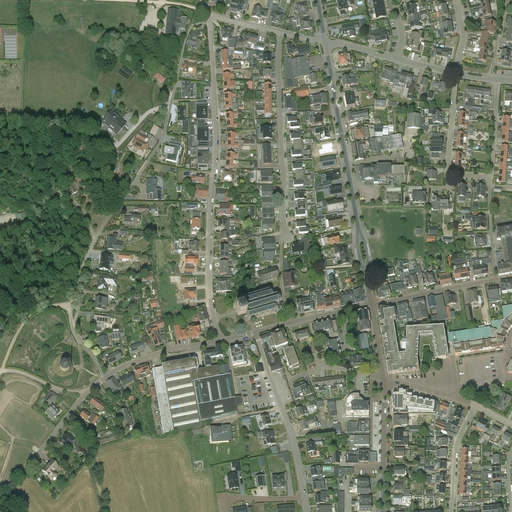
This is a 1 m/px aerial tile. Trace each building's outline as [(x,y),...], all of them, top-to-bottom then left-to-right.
[(227,0),(228,1),(232,1),(230,10),(230,12),(235,13),(238,3),(238,1),(234,0),(227,0)] [(242,0),(241,4),(238,3),(235,13),(241,15),(242,11),(243,6),(247,7),(248,0),(242,0)] [(348,11),(347,7),(354,6),(354,2),(338,5),(339,8),(338,9),(338,11),(339,11),(339,12),(340,12),(341,16),(345,15),(344,11),(348,11)] [(373,4),(375,11),(384,9),(383,2),(373,4)] [(416,11),(415,5),(417,5),(417,2),(413,3),(413,5),(406,7),(407,11),(405,11),(405,13),(416,11)] [(292,19),(300,18),(300,17),(303,17),(302,14),(307,13),(307,12),(306,4),(305,3),(296,5),(297,10),(295,11),(296,15),(294,15),(294,18),(292,19)] [(435,8),(437,7),(438,13),(447,11),(446,5),(443,6),(442,3),(435,4),(435,8)] [(274,14),(272,22),(281,24),(283,15),(280,14),(280,10),(277,10),(278,7),(273,6),(271,13),(274,14)] [(254,7),(252,17),(259,19),(260,16),(266,18),(268,12),(261,10),(262,9),(254,7)] [(386,17),(384,9),(375,11),(376,19),(386,17)] [(175,36),(176,29),(179,30),(179,31),(184,31),(186,19),(177,18),(178,11),(168,10),(165,35),(175,36)] [(438,13),(439,18),(437,18),(438,22),(446,20),(445,17),(448,16),(447,11),(438,13)] [(408,18),(409,22),(407,22),(408,24),(418,22),(421,21),(420,16),(408,18)] [(300,20),(300,18),(292,19),(293,22),(296,21),(297,27),(300,26),(301,30),(305,29),(307,30),(309,29),(310,28),(309,19),(300,20)] [(446,24),(446,20),(438,22),(440,31),(443,30),(452,29),(451,23),(446,24)] [(487,20),(486,21),(485,21),(484,27),(495,29),(496,23),(489,22),(489,20),(487,20)] [(354,34),(353,30),(358,29),(358,24),(346,26),(346,27),(342,28),(343,36),(349,35),(350,38),(355,37),(354,34)] [(484,27),(483,33),(494,35),(495,29),(484,27)] [(453,34),(452,29),(443,30),(440,31),(441,36),(443,36),(443,39),(451,38),(450,34),(453,34)] [(224,30),(221,30),(221,35),(222,36),(222,39),(228,40),(228,48),(233,49),(233,45),(230,44),(233,32),(224,30)] [(388,31),(385,32),(385,30),(379,31),(380,34),(379,34),(381,42),(387,41),(386,38),(390,38),(388,31)] [(197,40),(198,38),(200,34),(194,31),(192,35),(190,35),(186,45),(193,48),(193,49),(197,50),(200,41),(197,40)] [(420,42),(420,39),(424,40),(426,33),(416,31),(415,35),(411,34),(410,41),(420,42)] [(243,47),(244,44),(248,45),(250,35),(245,34),(243,41),(238,40),(237,46),(243,47)] [(381,42),(379,34),(374,35),(373,34),(370,35),(372,41),(375,41),(375,43),(381,42)] [(251,45),(254,46),(253,50),(263,52),(264,46),(256,44),(258,37),(250,35),(248,45),(251,46),(251,45)] [(423,47),(419,46),(420,42),(410,41),(409,47),(412,48),(412,51),(422,53),(423,47)] [(479,46),(478,50),(488,51),(486,51),(487,45),(473,42),(472,45),(479,46)] [(303,47),(297,48),(297,47),(292,48),(291,44),(286,45),(287,55),(293,54),(293,53),(298,53),(298,57),(308,55),(307,47),(303,47)] [(442,58),(443,50),(443,49),(444,46),(441,46),(440,46),(439,46),(435,45),(433,53),(436,54),(436,57),(442,58)] [(501,51),(502,51),(501,56),(510,58),(511,53),(511,52),(511,49),(507,48),(501,47),(501,51)] [(449,50),(448,51),(443,50),(442,58),(447,59),(448,56),(451,57),(452,50),(449,50)] [(221,52),(222,63),(228,62),(232,62),(231,58),(227,58),(227,51),(221,52)] [(262,63),(263,63),(270,63),(270,56),(263,56),(264,52),(252,51),(252,57),(258,57),(258,60),(262,61),(262,63)] [(351,64),(350,60),(349,56),(346,56),(346,55),(338,57),(339,63),(339,64),(339,65),(340,65),(340,66),(351,64)] [(482,65),(483,62),(485,63),(487,57),(476,55),(475,57),(479,58),(478,61),(474,61),(474,64),(482,65)] [(511,63),(511,58),(510,58),(501,56),(500,62),(503,63),(503,66),(510,68),(511,64),(511,63)] [(297,79),(308,77),(307,77),(314,75),(313,70),(308,71),(306,58),(294,60),(293,58),(283,59),(284,90),(293,89),(299,88),(297,79)] [(157,60),(154,65),(160,69),(163,64),(157,60)] [(194,75),(196,65),(184,63),(182,72),(182,73),(194,75)] [(383,74),(382,79),(390,82),(389,83),(393,84),(395,77),(391,76),(392,71),(388,69),(386,68),(385,69),(385,68),(383,74)] [(146,70),(144,73),(149,78),(150,78),(151,76),(152,74),(146,70)] [(155,78),(162,84),(166,78),(159,73),(155,78)] [(400,78),(395,77),(393,84),(404,87),(405,82),(406,82),(408,75),(401,73),(400,78)] [(230,82),(229,78),(233,78),(233,74),(223,75),(223,82),(230,82)] [(308,81),(310,81),(310,85),(316,84),(315,75),(314,75),(307,77),(308,77),(308,81)] [(347,76),(348,78),(341,79),(343,88),(350,86),(354,85),(357,85),(355,75),(353,75),(347,76)] [(405,85),(410,86),(407,95),(412,97),(413,95),(414,89),(415,87),(416,85),(411,84),(413,77),(408,75),(406,82),(405,85)] [(425,94),(427,88),(429,81),(422,79),(420,86),(423,87),(421,93),(425,94)] [(446,85),(442,85),(443,84),(435,82),(434,82),(433,87),(438,88),(438,91),(444,92),(446,85)] [(190,98),(192,98),(192,93),(190,93),(190,85),(181,85),(181,87),(181,98),(190,98)] [(307,87),(299,88),(293,89),(294,97),(300,97),(300,98),(309,97),(307,87)] [(469,99),(469,95),(475,96),(475,90),(467,89),(466,95),(465,95),(464,98),(469,99)] [(483,106),(484,101),(484,97),(483,97),(484,91),(475,90),(475,96),(474,99),(479,100),(479,96),(481,97),(480,105),(483,106)] [(433,94),(429,93),(427,104),(433,105),(435,98),(432,98),(433,94)] [(231,101),(231,98),(235,98),(234,94),(230,94),(224,94),(225,102),(231,101)] [(357,98),(353,99),(353,94),(345,96),(347,107),(355,105),(354,103),(358,102),(357,98)] [(318,97),(312,98),(311,96),(309,97),(310,106),(313,105),(314,111),(320,110),(319,105),(319,106),(327,105),(325,95),(318,96),(318,97)] [(295,103),(292,103),(292,98),(284,99),(285,103),(284,103),(284,106),(285,105),(285,110),(290,109),(290,113),(297,113),(295,103)] [(465,110),(471,111),(473,111),(473,107),(474,101),(468,100),(467,104),(466,104),(465,110)] [(237,104),(231,105),(231,101),(225,102),(225,109),(231,109),(231,111),(237,111),(237,104)] [(196,114),(206,114),(206,108),(204,108),(204,103),(197,103),(197,108),(196,108),(196,114)] [(271,115),(271,108),(264,108),(255,108),(255,112),(264,112),(264,116),(271,115)] [(182,125),(187,125),(187,120),(185,120),(185,109),(183,109),(177,109),(177,122),(182,122),(182,125)] [(428,115),(432,115),(432,118),(441,118),(441,113),(434,113),(434,109),(428,109),(428,115)] [(367,111),(347,115),(349,123),(368,119),(367,111)] [(109,128),(107,130),(111,134),(113,132),(116,135),(124,127),(124,126),(125,125),(111,112),(109,115),(110,116),(107,118),(106,117),(103,120),(106,123),(105,125),(109,128)] [(309,121),(310,124),(314,123),(314,124),(322,123),(321,116),(313,117),(312,113),(312,112),(308,112),(304,113),(305,121),(309,121)] [(232,121),(232,117),(236,117),(236,113),(225,114),(226,121),(232,121)] [(468,114),(465,113),(459,113),(459,120),(465,121),(469,121),(469,118),(468,118),(468,114)] [(420,129),(420,115),(408,114),(407,129),(418,129),(420,129)] [(432,118),(432,121),(428,121),(428,127),(434,126),(434,123),(441,123),(441,118),(432,118)] [(197,125),(197,130),(196,130),(197,137),(208,136),(208,130),(205,130),(205,125),(198,125),(197,125)] [(380,127),(375,127),(374,127),(374,133),(377,133),(382,133),(382,137),(389,136),(394,135),(393,126),(388,126),(388,127),(380,127)] [(272,128),(260,128),(260,135),(263,134),(263,139),(272,139),(272,128)] [(350,131),(352,141),(369,138),(367,128),(350,131)] [(325,129),(314,131),(315,135),(319,134),(320,140),(329,139),(328,133),(325,133),(325,129)] [(301,132),(295,132),(296,135),(290,136),(290,141),(299,141),(299,135),(301,135),(301,133),(301,132)] [(148,144),(144,142),(146,138),(139,134),(136,138),(131,146),(144,152),(148,144)] [(440,134),(432,134),(432,138),(431,138),(431,146),(431,147),(441,147),(442,147),(442,140),(439,140),(439,138),(440,138),(440,134)] [(197,137),(197,143),(198,143),(198,148),(205,148),(205,143),(208,143),(208,136),(197,137)] [(363,153),(371,151),(371,155),(403,149),(401,136),(393,137),(369,141),(369,140),(363,141),(356,142),(356,144),(352,145),(355,161),(364,160),(364,159),(363,153)] [(164,148),(163,153),(166,154),(164,160),(170,161),(170,158),(174,159),(175,157),(176,157),(177,152),(179,152),(180,147),(181,143),(175,142),(169,140),(168,144),(167,149),(164,148)] [(322,149),(318,150),(319,155),(333,152),(332,149),(331,150),(331,148),(333,148),(332,143),(321,145),(322,149)] [(261,150),(263,150),(263,164),(271,164),(270,149),(270,144),(261,145),(261,150)] [(431,147),(431,146),(430,146),(430,154),(431,154),(431,159),(439,159),(439,155),(438,155),(438,154),(441,154),(441,147),(431,147)] [(197,153),(197,160),(207,160),(207,157),(208,157),(208,155),(208,153),(205,153),(205,149),(197,149),(197,153)] [(296,157),(297,160),(303,160),(302,157),(303,157),(302,151),(291,152),(291,158),(296,157)] [(233,161),(233,158),(237,159),(238,155),(234,154),(227,153),(226,161),(233,161)] [(333,158),(321,160),(322,166),(328,165),(328,167),(334,166),(333,158)] [(208,162),(207,162),(207,160),(197,160),(197,166),(198,166),(198,171),(205,171),(205,165),(208,165),(208,162)] [(236,165),(232,165),(233,161),(226,161),(225,168),(232,169),(236,169),(236,165)] [(301,171),(301,165),(303,165),(303,162),(297,162),(297,165),(292,166),(292,171),(301,171)] [(361,176),(361,180),(361,181),(365,181),(374,180),(374,182),(374,184),(376,184),(378,184),(378,183),(383,183),(382,181),(386,181),(386,178),(405,177),(405,166),(396,166),(392,166),(377,166),(365,166),(359,166),(359,171),(360,171),(360,176),(361,176)] [(425,173),(427,173),(427,180),(430,181),(430,180),(436,180),(436,172),(433,172),(433,168),(425,167),(425,173)] [(260,171),(260,184),(272,183),(272,175),(269,175),(269,171),(260,171)] [(234,180),(235,173),(229,172),(229,175),(224,174),(223,178),(222,177),(221,182),(226,182),(226,181),(232,182),(233,180),(234,180)] [(326,181),(322,182),(322,186),(329,184),(329,181),(338,180),(337,172),(324,174),(326,181)] [(77,192),(70,180),(65,183),(71,195),(77,192)] [(161,189),(156,189),(156,181),(151,181),(147,181),(147,186),(147,194),(153,194),(153,200),(163,200),(163,196),(161,196),(161,189)] [(340,188),(331,189),(331,186),(324,187),(325,191),(328,190),(329,196),(341,194),(340,188)] [(458,186),(458,197),(465,197),(465,200),(470,200),(470,194),(465,194),(465,186),(458,186)] [(474,195),(474,201),(478,201),(478,197),(484,198),(484,186),(477,186),(477,195),(474,195)] [(261,187),(261,198),(272,198),(272,187),(261,187)] [(207,199),(208,189),(196,188),(195,198),(207,199)] [(422,188),(408,188),(409,192),(413,192),(413,203),(425,203),(425,192),(422,192),(422,188)] [(226,198),(227,191),(215,190),(215,202),(228,203),(228,198),(226,198)] [(294,201),(303,200),(303,195),(305,195),(305,192),(298,192),(298,195),(294,196),(294,201)] [(261,198),(261,209),(273,209),(272,198),(261,198)] [(439,207),(441,207),(442,198),(436,198),(433,198),(432,201),(433,203),(433,210),(439,211),(439,207)] [(452,203),(448,203),(448,199),(442,198),(441,207),(446,207),(446,210),(451,210),(452,203)] [(328,212),(332,211),(342,209),(341,201),(335,202),(335,201),(333,202),(329,203),(328,202),(322,204),(322,207),(327,207),(328,212)] [(228,216),(228,211),(229,211),(229,206),(224,206),(224,208),(219,208),(219,210),(218,210),(218,216),(228,216)] [(148,207),(138,207),(138,213),(143,213),(143,215),(148,215),(148,213),(148,207)] [(261,209),(261,220),(273,220),(273,209),(261,209)] [(28,225),(25,213),(16,215),(18,228),(28,225)] [(196,233),(196,230),(199,230),(200,221),(200,214),(192,213),(192,220),(192,230),(192,233),(196,233)] [(340,218),(333,220),(332,215),(324,217),(325,221),(327,221),(329,229),(342,226),(340,218)] [(130,219),(124,218),(124,223),(139,224),(140,217),(131,216),(130,219)] [(484,218),(473,218),(473,222),(475,221),(475,223),(476,223),(476,229),(485,229),(484,218)] [(273,230),(273,220),(261,220),(262,231),(273,230)] [(224,228),(224,231),(228,231),(229,222),(226,222),(217,222),(217,228),(224,228)] [(511,226),(496,229),(496,233),(497,240),(500,240),(502,250),(499,250),(500,253),(495,254),(498,269),(497,270),(499,276),(511,273),(511,226)] [(229,241),(229,237),(236,236),(235,231),(233,231),(230,231),(228,231),(224,231),(223,234),(220,233),(220,240),(227,240),(227,243),(231,242),(232,242),(232,240),(229,241)] [(112,236),(112,238),(108,238),(107,250),(115,251),(115,250),(121,251),(122,244),(115,243),(116,239),(117,239),(117,235),(112,235),(112,236)] [(325,246),(328,245),(328,246),(339,243),(337,235),(326,238),(327,239),(323,240),(325,246)] [(486,236),(475,236),(476,247),(486,246),(486,236)] [(268,239),(261,239),(261,243),(262,243),(262,250),(274,250),(274,243),(268,243),(268,239)] [(302,243),(291,246),(292,249),(291,249),(293,254),(298,253),(303,252),(304,255),(308,254),(307,251),(309,251),(306,240),(301,241),(302,243)] [(188,252),(191,252),(198,253),(198,243),(189,242),(188,252)] [(335,255),(339,254),(339,257),(348,256),(346,249),(345,245),(333,248),(335,255)] [(262,250),(262,258),(262,261),(269,261),(269,257),(274,257),(274,250),(262,250)] [(109,256),(101,255),(101,258),(99,270),(108,271),(109,265),(113,266),(114,262),(112,262),(112,258),(112,257),(109,257),(109,256)] [(339,257),(339,258),(335,258),(337,266),(349,264),(348,256),(339,257)] [(469,279),(468,270),(468,269),(467,263),(466,257),(461,257),(462,259),(453,261),(455,268),(453,268),(454,272),(455,281),(469,279)] [(185,268),(184,272),(191,273),(193,273),(193,268),(192,268),(193,264),(197,265),(197,258),(189,258),(185,258),(185,264),(185,268)] [(483,265),(479,266),(480,277),(484,276),(484,275),(487,275),(485,265),(489,265),(489,259),(485,259),(485,262),(482,262),(483,265)] [(290,294),(289,287),(297,286),(295,272),(289,273),(286,260),(282,261),(282,274),(285,295),(290,294)] [(326,260),(319,261),(319,271),(325,271),(325,268),(327,268),(327,267),(326,260)] [(402,261),(396,261),(399,270),(399,272),(400,277),(401,283),(405,283),(406,289),(412,288),(409,273),(408,269),(403,270),(403,269),(403,265),(407,264),(407,261),(402,261)] [(474,262),(467,263),(468,269),(473,268),(474,277),(477,276),(477,277),(480,277),(479,266),(475,267),(474,262)] [(416,266),(417,267),(418,274),(420,280),(422,280),(423,286),(428,285),(429,286),(429,285),(427,274),(424,275),(423,272),(421,273),(419,265),(416,266)] [(409,273),(412,288),(413,288),(416,287),(416,286),(417,286),(415,275),(418,274),(417,267),(413,268),(414,271),(409,273)] [(231,269),(227,269),(219,268),(219,275),(224,275),(224,277),(232,277),(232,272),(231,272),(231,269)] [(277,275),(275,268),(256,274),(258,280),(259,283),(266,281),(278,278),(277,275)] [(377,272),(379,279),(394,275),(393,269),(377,272)] [(336,287),(333,270),(326,271),(327,276),(328,276),(330,288),(336,287)] [(427,274),(429,285),(435,284),(433,274),(428,275),(427,274)] [(106,285),(116,286),(117,279),(99,276),(98,285),(97,285),(97,289),(102,290),(102,289),(106,290),(106,289),(106,285)] [(450,276),(439,278),(441,287),(452,285),(450,276)] [(233,284),(231,284),(230,280),(215,281),(216,293),(231,292),(231,287),(233,287),(233,284)] [(318,280),(313,281),(314,287),(316,287),(316,289),(316,290),(316,292),(317,291),(317,293),(322,292),(322,291),(322,286),(322,285),(321,283),(320,283),(320,282),(320,280),(318,280)] [(511,281),(500,283),(502,292),(511,290),(511,281)] [(382,286),(377,287),(379,300),(384,299),(384,297),(385,297),(390,296),(389,289),(391,289),(392,295),(403,293),(403,291),(401,283),(390,285),(388,285),(387,283),(382,284),(383,288),(382,289),(382,286)] [(259,289),(260,293),(242,299),(243,302),(244,305),(235,307),(236,312),(238,316),(246,313),(247,315),(247,317),(248,320),(274,312),(276,309),(275,307),(273,306),(278,304),(280,301),(278,298),(275,296),(271,297),(271,296),(271,293),(269,292),(268,288),(267,287),(259,289)] [(501,301),(502,301),(501,295),(498,296),(497,288),(488,290),(489,300),(496,299),(496,302),(501,301)] [(195,299),(195,290),(184,290),(185,301),(191,301),(191,299),(195,299)] [(338,295),(338,298),(340,307),(359,304),(364,303),(361,290),(353,292),(338,295)] [(479,296),(477,297),(477,296),(476,291),(468,292),(469,298),(468,299),(469,304),(478,303),(480,304),(481,304),(481,303),(481,297),(479,296)] [(315,294),(315,298),(316,306),(316,312),(324,310),(323,301),(323,297),(320,297),(319,293),(315,294)] [(451,297),(450,293),(444,294),(446,306),(457,304),(455,296),(451,297)] [(429,309),(435,308),(438,319),(432,320),(433,327),(447,326),(447,320),(448,320),(445,307),(442,296),(434,298),(427,299),(429,309)] [(105,312),(105,311),(107,299),(95,298),(94,309),(101,310),(101,311),(105,312)] [(338,298),(331,299),(333,309),(340,307),(338,298)] [(299,303),(297,304),(298,308),(300,308),(300,310),(298,310),(299,313),(301,313),(301,314),(308,313),(314,312),(312,305),(311,300),(305,302),(305,299),(299,300),(299,303)] [(328,300),(323,301),(324,310),(333,309),(331,299),(328,300)] [(428,318),(425,305),(424,300),(412,302),(413,307),(416,321),(428,318)] [(407,303),(397,305),(398,309),(396,310),(397,317),(399,325),(403,325),(402,321),(409,319),(409,320),(412,319),(410,309),(408,310),(408,308),(408,307),(407,303)] [(511,305),(507,307),(502,308),(503,321),(491,323),(492,327),(469,331),(448,334),(448,343),(453,343),(455,355),(502,348),(502,340),(504,340),(509,331),(511,327),(511,305)] [(470,306),(465,307),(468,324),(475,323),(474,320),(473,321),(470,306)] [(449,307),(445,307),(448,320),(455,318),(454,312),(450,313),(449,307)] [(205,323),(205,322),(207,321),(204,308),(196,309),(199,323),(201,322),(202,324),(205,323)] [(403,372),(419,370),(418,361),(420,361),(422,361),(423,346),(429,346),(432,361),(436,360),(439,360),(441,359),(444,359),(446,359),(446,356),(448,356),(444,327),(407,329),(406,340),(403,339),(403,342),(406,342),(405,354),(399,355),(394,322),(396,322),(395,318),(397,317),(396,310),(395,308),(386,310),(386,308),(378,309),(380,323),(381,323),(382,327),(381,327),(382,338),(384,337),(385,342),(384,342),(384,343),(385,343),(385,347),(384,348),(386,358),(387,358),(387,362),(386,362),(388,375),(400,373),(400,372),(403,372)] [(358,312),(359,323),(369,321),(367,311),(358,312)] [(109,326),(110,319),(116,320),(116,315),(111,314),(111,315),(105,314),(105,317),(94,316),(93,320),(94,320),(93,328),(96,328),(95,329),(95,333),(101,332),(101,329),(102,329),(103,325),(109,326)] [(160,314),(156,315),(156,318),(155,318),(156,323),(155,323),(155,324),(156,329),(164,327),(163,322),(162,322),(160,314)] [(329,321),(313,324),(315,333),(329,330),(331,340),(327,341),(331,357),(333,357),(340,356),(340,355),(337,340),(339,339),(338,333),(336,320),(330,322),(329,321)] [(370,330),(369,321),(359,323),(361,332),(370,330)] [(150,335),(152,339),(154,347),(155,346),(156,347),(158,347),(158,345),(161,344),(156,329),(155,324),(145,327),(148,336),(150,335)] [(189,332),(188,332),(187,332),(186,330),(181,331),(180,325),(174,326),(177,340),(187,338),(190,337),(189,332)] [(189,332),(190,337),(191,339),(195,338),(195,337),(200,336),(199,332),(199,331),(198,325),(187,327),(188,332),(189,332)] [(282,346),(283,351),(289,349),(287,345),(282,331),(270,335),(270,336),(274,348),(275,349),(282,346)] [(294,335),(295,342),(309,338),(307,331),(294,335)] [(367,334),(360,336),(361,346),(369,345),(367,334)] [(271,354),(269,349),(274,348),(270,336),(259,339),(270,374),(275,372),(276,374),(280,373),(280,371),(281,370),(275,352),(271,354)] [(109,348),(106,337),(105,337),(97,339),(100,350),(109,348)] [(140,341),(141,343),(129,347),(131,355),(144,351),(143,348),(147,347),(145,340),(140,341)] [(214,347),(215,351),(202,353),(203,359),(204,359),(205,367),(210,367),(209,358),(222,357),(221,346),(214,347)] [(241,348),(229,350),(231,359),(232,364),(232,365),(232,366),(233,366),(237,366),(238,367),(245,365),(246,364),(245,358),(243,358),(242,352),(244,352),(243,347),(241,348)] [(292,348),(289,349),(283,351),(289,368),(292,367),(293,369),(299,367),(292,348)] [(121,351),(118,352),(110,355),(106,357),(109,364),(110,364),(114,362),(114,363),(121,359),(120,355),(123,354),(121,351)] [(349,364),(353,364),(353,369),(364,368),(364,363),(362,363),(361,357),(352,358),(349,358),(349,364)] [(152,370),(153,379),(163,434),(190,429),(201,427),(201,424),(207,423),(211,422),(211,421),(221,420),(221,419),(231,417),(237,416),(235,407),(234,399),(230,375),(228,365),(205,368),(198,370),(196,360),(161,366),(162,368),(152,370)] [(66,362),(64,362),(62,362),(61,363),(60,365),(59,366),(59,368),(60,370),(61,371),(63,372),(65,372),(67,371),(68,370),(69,369),(69,367),(69,365),(68,364),(67,362),(66,362)] [(152,370),(149,371),(146,365),(140,367),(143,375),(146,374),(147,377),(150,376),(151,379),(153,379),(152,370)] [(262,365),(253,367),(254,374),(263,372),(262,365)] [(144,378),(143,375),(140,367),(134,369),(138,380),(144,378)] [(119,380),(123,387),(134,381),(133,379),(130,374),(119,380)] [(116,394),(115,393),(121,389),(113,378),(105,383),(109,390),(107,391),(110,396),(109,397),(111,400),(121,395),(123,394),(121,391),(116,394)] [(304,382),(299,384),(302,394),(305,393),(306,396),(312,394),(310,388),(307,389),(304,382)] [(300,395),(302,394),(299,384),(293,386),(296,393),(293,394),(295,400),(301,398),(300,395)] [(393,393),(393,414),(408,414),(408,411),(436,414),(437,403),(412,397),(412,395),(408,395),(408,391),(397,391),(397,393),(393,393)] [(46,403),(47,402),(50,405),(51,405),(57,397),(53,394),(52,395),(50,392),(43,400),(46,403)] [(498,401),(494,408),(504,412),(511,398),(502,393),(498,401)] [(345,402),(345,404),(344,405),(344,407),(345,409),(345,410),(346,411),(346,412),(346,417),(369,417),(369,402),(364,402),(363,401),(362,399),(360,399),(359,398),(359,395),(357,395),(355,395),(353,395),(350,396),(348,398),(346,400),(345,402)] [(108,408),(106,406),(98,400),(97,401),(93,398),(89,404),(101,413),(103,410),(110,415),(112,413),(107,409),(108,408)] [(442,404),(441,406),(438,404),(437,407),(436,412),(445,416),(449,406),(442,404)] [(59,414),(52,406),(45,412),(52,420),(55,417),(55,418),(59,414)] [(305,408),(301,409),(295,411),(298,418),(304,416),(303,413),(306,412),(305,408)] [(455,423),(453,422),(451,425),(457,428),(459,424),(460,420),(460,421),(462,417),(461,417),(463,412),(457,409),(453,418),(456,420),(455,423)] [(119,418),(120,417),(123,429),(132,427),(129,414),(128,415),(126,410),(117,413),(119,418)] [(86,422),(87,421),(89,423),(89,424),(92,427),(98,419),(92,414),(90,416),(84,411),(80,416),(86,422)] [(263,427),(271,424),(269,419),(268,415),(260,417),(263,427)] [(407,417),(401,417),(393,417),(393,428),(401,427),(401,426),(407,426),(407,417)] [(315,418),(306,421),(299,423),(302,432),(309,430),(308,426),(317,424),(315,418)] [(447,424),(437,420),(434,427),(444,430),(447,424)] [(478,422),(475,427),(486,433),(489,427),(486,426),(487,424),(480,421),(479,423),(478,422)] [(369,423),(357,423),(351,423),(346,426),(347,431),(341,432),(341,435),(349,433),(369,433),(369,423)] [(332,432),(332,433),(341,431),(340,424),(331,426),(329,426),(330,433),(332,432)] [(211,436),(211,443),(231,442),(230,426),(210,428),(211,436)] [(494,441),(497,436),(497,437),(500,431),(494,428),(491,433),(493,434),(490,439),(494,441)] [(108,430),(98,433),(100,439),(110,435),(108,430)] [(107,437),(108,441),(118,438),(115,431),(113,432),(114,435),(107,437)] [(264,446),(266,446),(269,445),(270,446),(275,444),(273,438),(275,437),(273,431),(266,433),(266,432),(261,433),(264,441),(263,441),(264,446)] [(393,442),(394,442),(394,446),(400,446),(408,446),(408,433),(407,432),(402,432),(394,432),(394,433),(393,433),(393,442)] [(349,447),(354,447),(369,447),(369,437),(369,433),(349,433),(341,435),(336,435),(337,442),(349,440),(349,442),(349,447)] [(74,448),(75,448),(77,454),(83,452),(81,446),(80,446),(79,444),(67,434),(62,440),(60,443),(64,446),(67,444),(69,446),(71,444),(73,445),(74,448)] [(502,448),(505,442),(508,444),(511,437),(505,434),(502,440),(501,442),(499,441),(496,447),(502,450),(503,448),(502,448)] [(436,443),(438,443),(438,446),(447,447),(447,440),(439,439),(439,438),(436,438),(436,443)] [(315,451),(315,445),(322,444),(322,440),(312,441),(312,444),(306,445),(307,453),(311,453),(311,457),(317,456),(316,451),(315,451)] [(436,458),(440,458),(446,459),(446,451),(437,451),(437,453),(436,453),(436,458)] [(359,462),(369,463),(369,453),(355,452),(355,453),(346,453),(345,464),(358,464),(359,462)] [(493,461),(493,464),(499,464),(499,456),(493,456),(489,457),(489,461),(491,461),(493,461)] [(42,471),(52,480),(57,475),(54,472),(58,467),(52,461),(49,464),(42,471)] [(437,470),(440,470),(446,470),(446,463),(441,463),(441,461),(437,461),(436,465),(438,465),(437,470)] [(318,477),(317,472),(321,471),(320,467),(315,468),(316,469),(310,470),(312,478),(318,477)] [(353,469),(354,469),(341,468),(341,469),(338,469),(338,478),(343,478),(343,475),(353,475),(353,469)] [(481,473),(467,472),(460,472),(460,480),(467,480),(467,477),(470,477),(470,475),(481,476),(481,473)] [(239,488),(237,474),(232,475),(226,476),(229,490),(239,488)] [(446,475),(440,475),(435,474),(435,481),(435,484),(440,484),(440,482),(445,483),(446,475)] [(255,482),(257,489),(266,488),(264,476),(256,477),(257,481),(255,482)] [(272,478),(273,489),(284,488),(283,477),(272,478)] [(318,480),(319,483),(313,484),(314,491),(321,490),(325,490),(324,480),(318,480)] [(349,489),(355,489),(355,495),(369,495),(369,488),(368,488),(368,481),(355,480),(355,485),(349,485),(349,489)] [(394,492),(401,492),(401,494),(404,493),(404,496),(409,496),(409,490),(405,490),(405,482),(399,482),(399,485),(394,485),(394,492)] [(436,490),(439,491),(439,494),(443,495),(444,495),(445,487),(439,486),(436,486),(436,490)] [(473,488),(466,488),(460,487),(459,495),(466,496),(466,491),(473,491),(473,488)] [(320,493),(320,496),(315,497),(316,505),(325,504),(325,499),(328,499),(327,492),(320,493)] [(394,504),(401,504),(406,504),(406,501),(411,501),(411,496),(409,496),(404,496),(404,498),(402,498),(394,498),(394,504)] [(352,506),(357,507),(356,511),(370,511),(371,498),(357,498),(357,503),(352,503),(352,506)]
